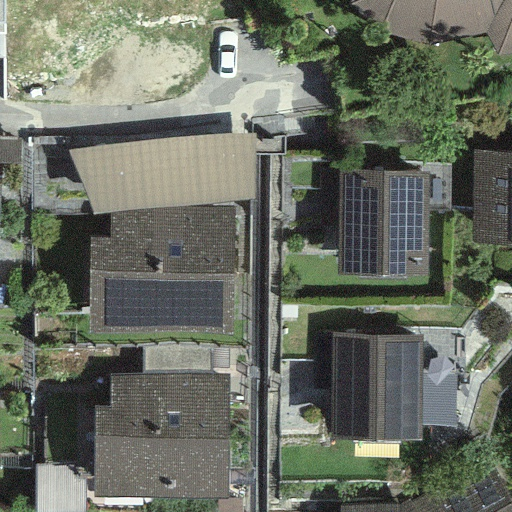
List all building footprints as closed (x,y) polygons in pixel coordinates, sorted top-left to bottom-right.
[(511,0),(349,0),(350,6),(381,32),(427,46),(486,36),(496,56),(511,54),(511,0)] [(69,151),(93,215),(109,214),(190,208),(255,200),(254,136),(69,151)] [(0,163),(19,164),(19,140),(0,139),(0,163)] [(511,153),(473,152),(472,242),(511,242),(511,153)] [(339,171),(337,278),(403,280),(403,276),(426,277),(428,173),(339,171)] [(89,238),(90,335),(231,334),(233,208),(190,208),(109,214),(109,239),(89,238)] [(331,336),(330,442),(420,442),(420,426),(421,372),(421,336),(331,336)] [(420,426),(454,426),(454,372),(421,372),(420,426)] [(94,407),(93,498),(225,499),(226,377),(110,376),(110,407),(94,407)] [(340,507),(339,511),(511,511),(511,504),(494,468),(398,506),(340,507)]
